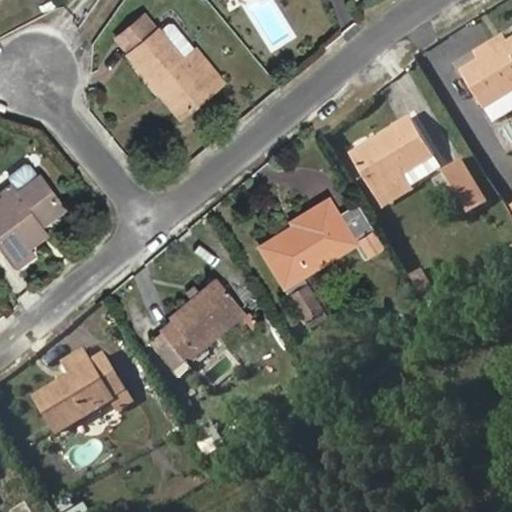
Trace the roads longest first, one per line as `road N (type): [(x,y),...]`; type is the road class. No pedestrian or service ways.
road 1 (residential): [(156,220),(439,0)]
road 2 (track): [(511,330),(207,511)]
road 3 (residential): [(0,355),(156,220)]
road 4 (residential): [(43,76),(156,220)]
road 5 (track): [(457,362),(491,511)]
